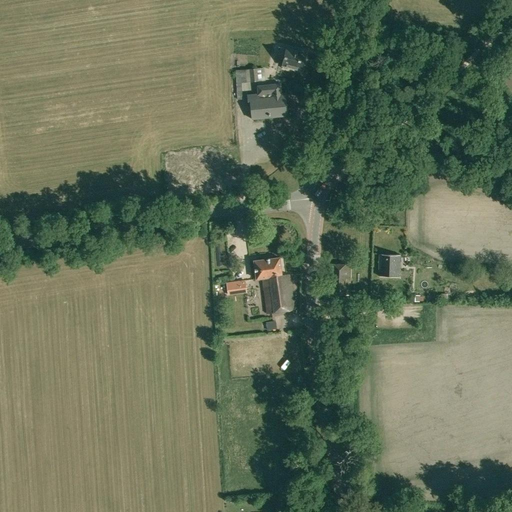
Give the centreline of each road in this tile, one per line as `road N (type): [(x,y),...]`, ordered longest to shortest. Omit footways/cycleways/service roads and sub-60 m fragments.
road 1 (secondary): [(0,245),(314,198)]
road 2 (secondary): [(349,511),(311,348),(314,198)]
road 3 (residential): [(314,198),(511,14)]
road 4 (secondary): [(314,198),(361,0)]
